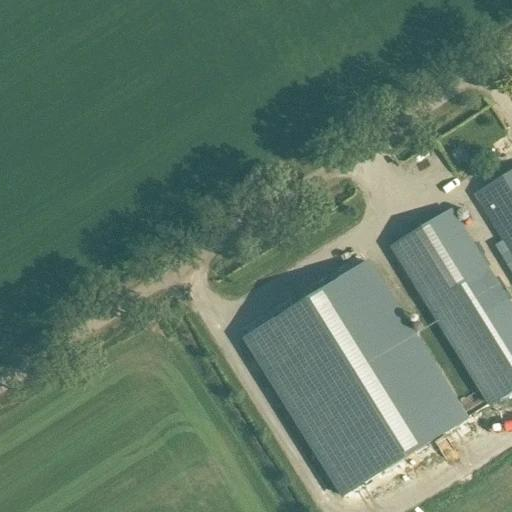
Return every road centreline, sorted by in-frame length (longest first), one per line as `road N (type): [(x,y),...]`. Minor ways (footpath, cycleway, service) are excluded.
road 1 (unclassified): [(0,382),(511,52)]
road 2 (track): [(311,181),(201,0)]
